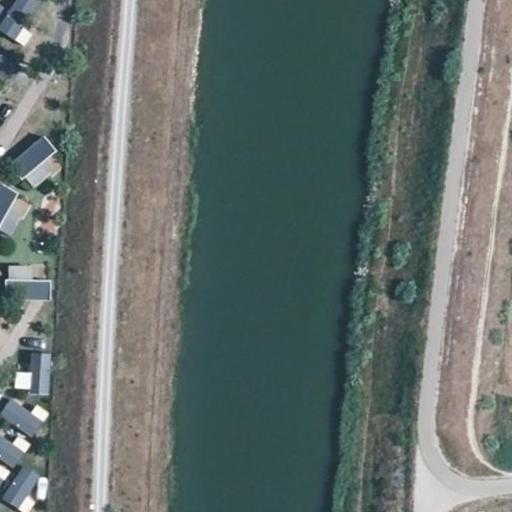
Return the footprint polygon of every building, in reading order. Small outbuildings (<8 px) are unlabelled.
[(15,0),(0,30),(0,31),(18,41),(39,0),(15,0)] [(0,54),(0,72),(11,78),(18,62),(0,54)] [(35,191),(66,161),(42,136),(11,165),(35,191)] [(0,232),(16,238),(30,197),(0,187),(0,232)] [(33,281),(32,265),(6,266),(7,301),(52,300),(51,280),(33,281)] [(16,366),(15,392),(50,394),(51,353),(31,352),(30,366),(16,366)] [(0,417),(37,438),(48,418),(11,397),(0,416),(0,417)] [(0,435),(0,459),(15,470),(27,453),(0,435)] [(26,511),(43,474),(21,464),(4,500),(26,511)]
